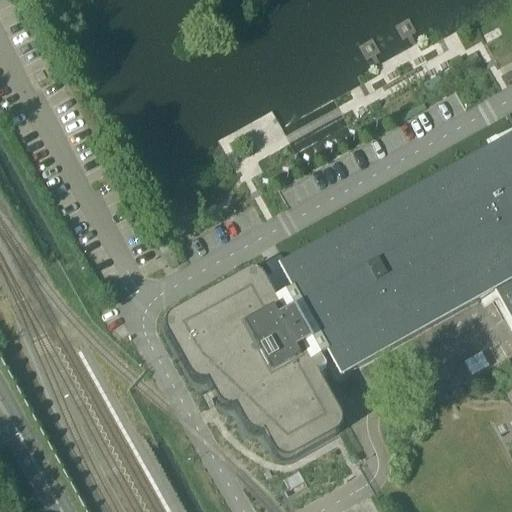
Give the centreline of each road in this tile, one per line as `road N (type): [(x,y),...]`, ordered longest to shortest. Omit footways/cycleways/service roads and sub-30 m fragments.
road 1 (unclassified): [(511,99),(147,300)]
road 2 (unclassified): [(147,300),(0,48)]
road 3 (unclassified): [(147,300),(123,314),(235,511)]
road 4 (tertiary): [(0,406),(60,511)]
